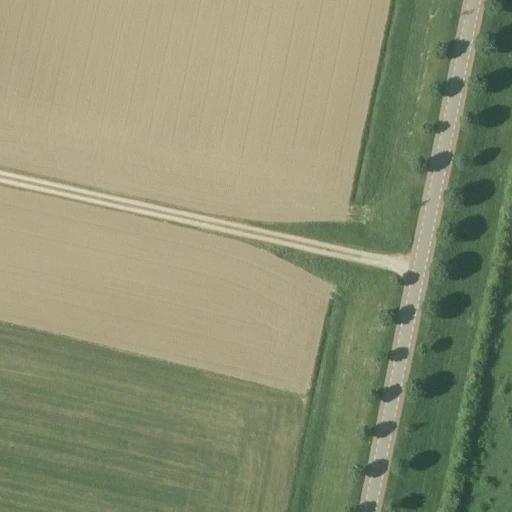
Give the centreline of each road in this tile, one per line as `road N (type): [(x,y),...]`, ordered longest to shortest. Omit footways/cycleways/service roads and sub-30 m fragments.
road 1 (unclassified): [(475,0),(372,511)]
road 2 (track): [(0,176),(420,271)]
